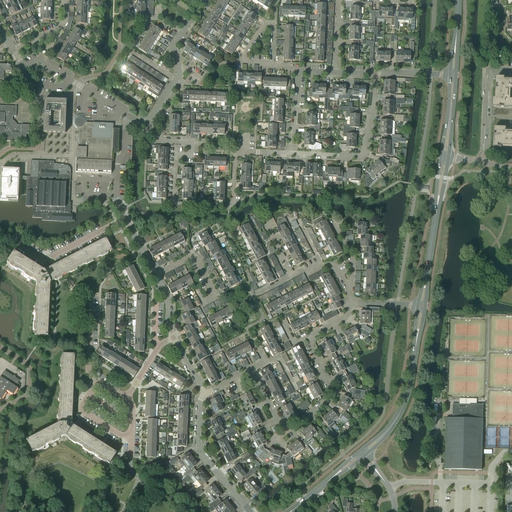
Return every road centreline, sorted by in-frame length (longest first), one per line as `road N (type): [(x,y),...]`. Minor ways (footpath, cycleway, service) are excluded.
road 1 (residential): [(202,391),(248,372),(284,435),(333,393),(310,335)]
road 2 (unclassified): [(291,153),(360,156),(375,73)]
road 3 (residential): [(0,237),(48,258),(125,217)]
road 4 (residential): [(249,511),(197,443),(202,391)]
